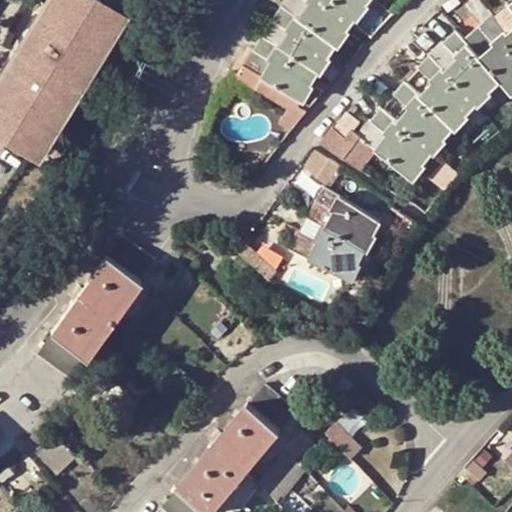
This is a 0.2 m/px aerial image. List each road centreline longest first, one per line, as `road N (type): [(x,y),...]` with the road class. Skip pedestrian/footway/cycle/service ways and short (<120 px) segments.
road 1 (residential): [(125,511),(246,370),(265,352),(292,346),(321,343),(349,352),(457,448)]
road 2 (residential): [(168,188),(232,207),(252,200),(374,49),(426,0)]
road 3 (tertiary): [(0,349),(105,222),(127,173)]
road 4 (residential): [(168,188),(207,71),(252,0)]
road 5 (tertiary): [(127,173),(215,0)]
